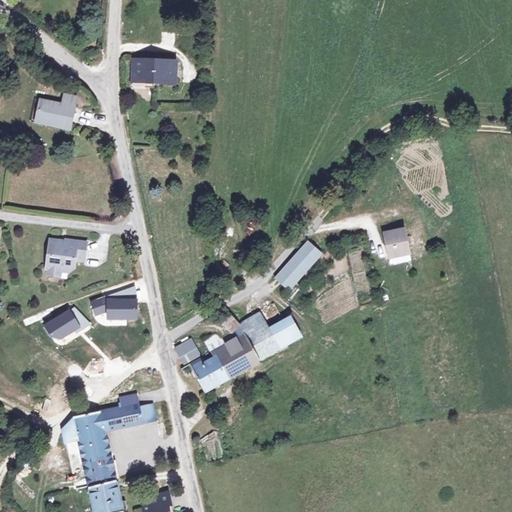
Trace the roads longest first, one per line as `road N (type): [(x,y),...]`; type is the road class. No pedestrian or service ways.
road 1 (track): [(313,230),(373,140),(396,123),(436,119),(511,131)]
road 2 (track): [(0,474),(10,454),(161,342)]
road 3 (residential): [(161,342),(258,285),(313,230)]
road 4 (unclassified): [(197,511),(161,342)]
road 5 (unclassified): [(138,229),(107,88)]
road 6 (residential): [(0,213),(138,229)]
road 7 (residential): [(107,88),(0,8)]
